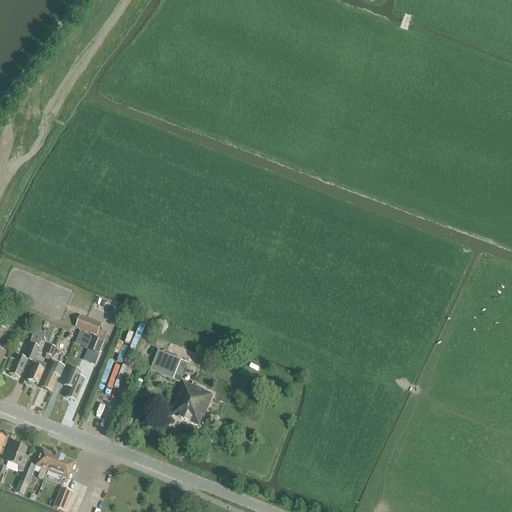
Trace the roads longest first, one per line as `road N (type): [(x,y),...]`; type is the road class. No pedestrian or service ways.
road 1 (tertiary): [(268,511),(0,407)]
road 2 (unclassified): [(0,108),(82,0)]
